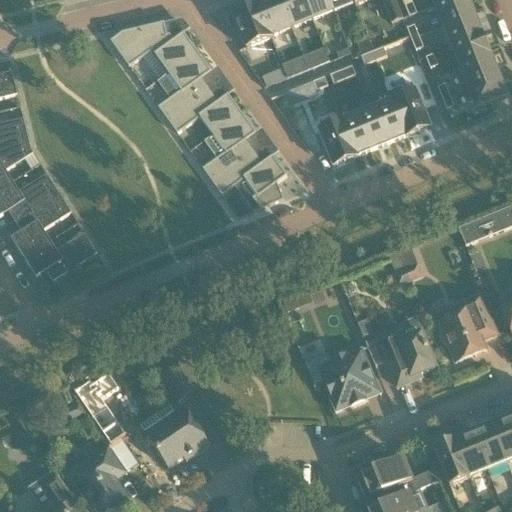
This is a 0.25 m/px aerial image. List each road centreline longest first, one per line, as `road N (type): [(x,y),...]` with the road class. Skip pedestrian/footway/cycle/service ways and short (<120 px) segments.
road 1 (track): [(511,182),(0,389)]
road 2 (residential): [(335,212),(41,331)]
road 3 (residential): [(511,384),(336,455),(269,453),(231,478)]
road 4 (residential): [(335,212),(191,0)]
road 5 (residential): [(511,140),(335,212)]
road 6 (residential): [(0,43),(162,0)]
